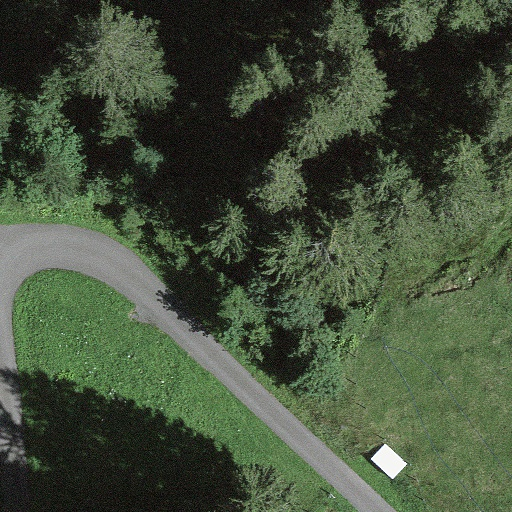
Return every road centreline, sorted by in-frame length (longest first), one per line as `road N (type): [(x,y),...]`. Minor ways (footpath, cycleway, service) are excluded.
road 1 (track): [(369,511),(135,278),(102,257),(40,247),(16,257),(0,282)]
road 2 (track): [(0,350),(14,511)]
